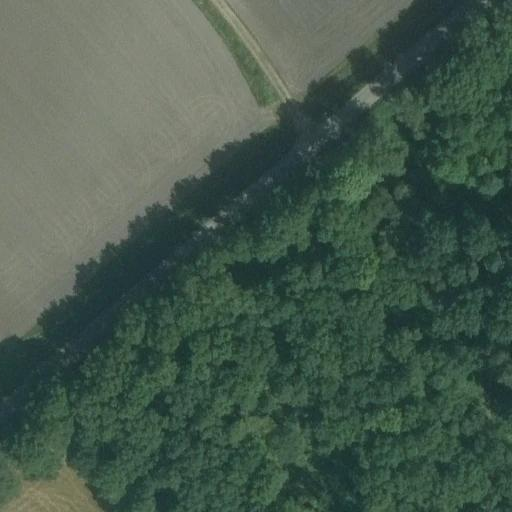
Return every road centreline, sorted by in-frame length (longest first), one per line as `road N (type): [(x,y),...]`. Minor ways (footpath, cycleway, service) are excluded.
road 1 (unclassified): [(0,409),(476,0)]
road 2 (track): [(481,511),(474,152),(437,154),(369,91)]
